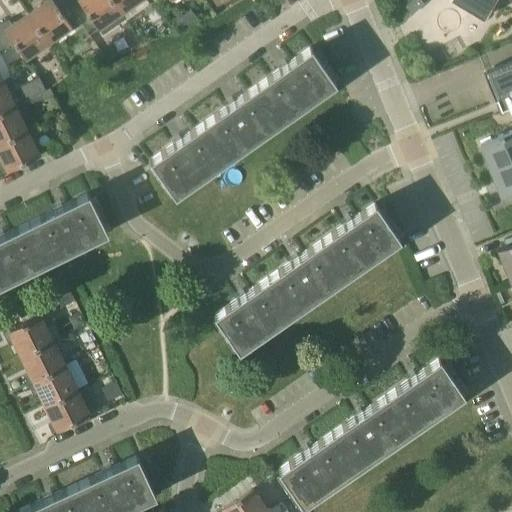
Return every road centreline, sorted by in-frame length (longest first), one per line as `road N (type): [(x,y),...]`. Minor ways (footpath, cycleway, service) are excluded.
road 1 (residential): [(96,152),(148,234),(181,259),(220,265),(412,142)]
road 2 (residential): [(205,425),(242,443),(263,439),(475,303)]
road 3 (residential): [(96,152),(332,0)]
road 4 (residential): [(0,478),(143,413),(181,411),(205,425)]
road 5 (residential): [(475,303),(412,142)]
road 6 (residential): [(412,142),(356,0)]
